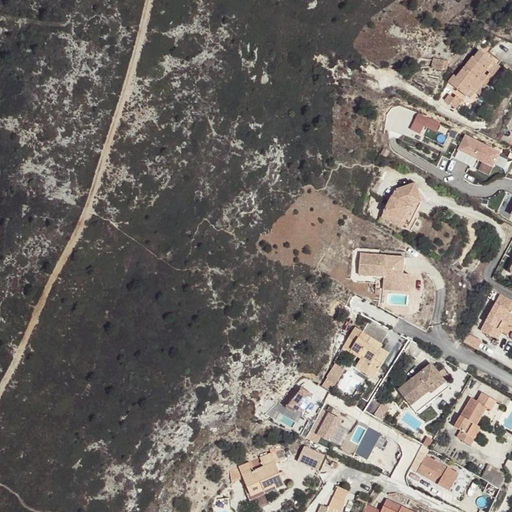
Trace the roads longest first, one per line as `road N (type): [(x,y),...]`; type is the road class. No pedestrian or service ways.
road 1 (track): [(0,404),(86,219),(151,0)]
road 2 (residential): [(511,382),(353,300)]
road 3 (residential): [(310,511),(337,476),(352,471),(452,511)]
